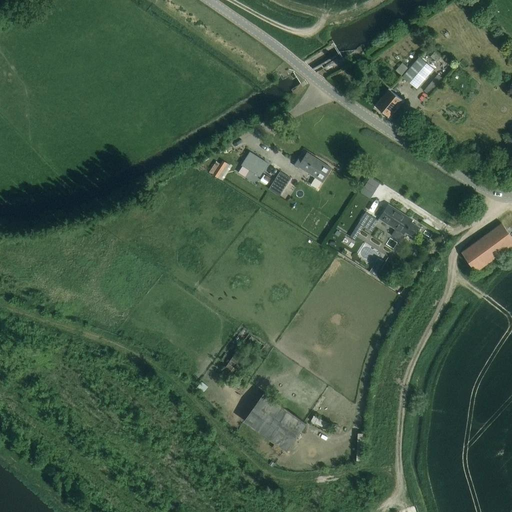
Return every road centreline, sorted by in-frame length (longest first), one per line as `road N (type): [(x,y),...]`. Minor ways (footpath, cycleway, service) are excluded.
road 1 (tertiary): [(504,193),(382,127),(208,0)]
road 2 (unclassified): [(357,429),(366,375),(395,311),(433,252),(504,193)]
